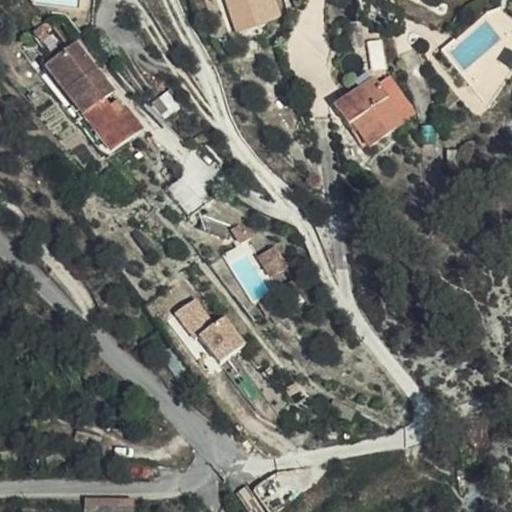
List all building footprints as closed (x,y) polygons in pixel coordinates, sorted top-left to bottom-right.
[(266,25),(265,20),(283,13),(277,0),(224,0),(237,35),(266,25)] [(415,42),(439,75),(454,63),(430,32),(415,42)] [(367,67),(385,89),(392,83),(410,106),(444,81),(439,75),(415,42),(411,35),(367,67)] [(85,115),(107,99),(101,91),(106,87),(79,50),(48,70),(85,115)] [(85,115),(99,134),(121,118),(107,99),(85,115)] [(130,112),(121,118),(99,134),(114,153),(131,141),(144,130),(130,112)] [(189,164),(210,193),(228,180),(205,151),(189,164)] [(225,194),(224,203),(252,209),(253,199),(225,194)] [(275,305),(272,249),(238,251),(240,307),(275,305)] [(198,298),(178,311),(216,368),(248,346),(227,317),(216,324),(198,298)] [(81,511),(131,511),(131,500),(82,503),(81,511)]
